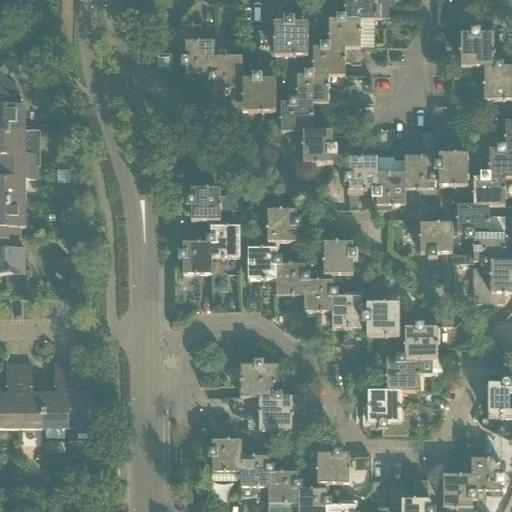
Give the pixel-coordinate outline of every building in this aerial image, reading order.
[(339,0),(340,4),(345,4),(345,17),(345,23),(361,23),(377,23),(391,22),(391,21),(389,21),(388,0),(339,0)] [(345,23),(345,17),(336,17),(336,22),(330,22),(330,20),(324,20),(324,32),(329,32),(329,45),(329,51),(345,51),(361,51),(361,23),(345,23)] [(306,48),(307,48),(307,26),(298,26),(294,26),(294,21),(284,21),(284,26),(275,26),(275,35),(258,35),(258,36),(259,36),(259,50),(258,51),(273,60),(275,60),(275,66),(285,72),(293,64),(293,60),(296,60),(296,58),(306,59),(306,48)] [(480,38),(480,33),(470,33),(470,38),(460,38),(461,65),(460,72),(484,72),(494,72),(494,66),(494,43),(484,43),(484,38),(480,38)] [(214,60),(214,45),(185,45),(185,59),(180,59),(180,65),(180,69),(185,69),(185,75),(183,75),(183,82),(195,81),(195,77),(208,77),(208,76),(214,76),(214,60)] [(208,77),(208,85),(213,85),(213,91),(211,91),(211,98),(223,97),(223,92),(242,93),(242,82),(242,65),(242,61),(231,61),(230,61),(230,45),(214,45),(214,60),(214,76),(208,76),(208,77)] [(329,51),(329,45),(320,45),(320,50),(314,50),(314,48),(307,48),(306,48),(306,59),(306,60),(313,60),(313,73),(313,79),(329,79),(345,79),(345,51),(329,51)] [(428,51),(428,63),(432,63),(438,63),(438,52),(435,49),(431,49),(430,49),(428,51)] [(478,88),(478,104),(484,104),(494,104),(502,104),(502,105),(505,105),(505,104),(511,104),(511,71),(507,71),(504,71),(504,66),(494,66),(494,72),(484,72),(484,88),(482,88),(478,88)] [(313,79),(313,73),(304,73),(304,78),(298,78),(298,76),(292,76),(292,88),(297,88),(297,101),(297,107),(313,107),(329,107),(329,79),(313,79)] [(20,107),(20,95),(2,76),(0,77),(0,132),(30,132),(30,127),(26,127),(26,107),(20,107)] [(262,83),(262,78),(252,78),(252,83),(242,82),(242,93),(243,99),(241,99),(241,101),(243,101),(243,115),(261,115),(261,116),(264,116),(264,115),(274,116),(274,104),(275,104),(275,83),(262,83)] [(297,107),(297,101),(288,101),(288,106),(282,106),(282,104),(275,104),(274,104),(274,116),(281,116),(281,135),(303,135),(313,135),(313,107),(297,107)] [(461,111),(461,121),(472,121),(472,111),(461,111)] [(511,124),(506,124),(506,122),(500,122),(500,134),(505,134),(505,147),(505,153),(511,152),(511,124)] [(0,169),(40,169),(40,155),(40,132),(30,132),(0,132),(0,169)] [(332,150),(332,145),(332,135),(313,135),(303,135),(302,167),(332,167),(332,160),(337,160),(337,150),(332,150)] [(511,152),(505,153),(505,147),(496,147),(496,152),(490,152),(490,150),(484,150),(484,162),(489,162),(489,169),(489,175),(489,181),(505,181),(511,181),(511,152)] [(466,189),(466,178),(468,178),(468,158),(456,157),(456,156),(453,156),(453,158),(438,158),(438,165),(433,165),(433,176),(438,176),(438,185),(438,189),(466,189)] [(377,192),(377,177),(378,177),(378,167),(378,161),(348,161),(348,175),(343,175),(343,185),(348,185),(348,192),(347,192),(346,198),(358,198),(358,192),(371,192),(377,192)] [(438,185),(438,176),(433,176),(433,165),(434,161),(404,161),(404,163),(404,177),(405,177),(405,192),(406,192),(424,192),(424,198),(435,198),(435,191),(434,191),(434,185),(438,185)] [(404,177),(404,163),(387,163),(387,167),(378,167),(378,177),(377,177),(377,192),(371,192),(372,201),(376,201),(376,207),(375,207),(375,214),(386,214),(386,209),(405,209),(406,192),(405,192),(405,177),(404,177)] [(25,200),(25,180),(40,180),(40,169),(0,169),(0,204),(29,205),(29,200),(25,200)] [(71,172),(57,172),(58,186),(71,186),(71,172)] [(489,181),(489,175),(480,175),(480,180),(474,180),(474,178),(468,178),(466,178),(466,189),(466,190),(473,190),(473,208),(473,209),(489,209),(505,209),(505,181),(489,181)] [(208,193),(208,191),(205,191),(206,193),(191,193),(191,200),(186,200),(186,210),(191,210),(191,224),(208,224),(220,223),(220,193),(208,193)] [(0,241),(21,241),(21,229),(25,229),(25,210),(29,210),(29,205),(0,204),(0,241)] [(489,236),(489,209),(473,209),(473,208),(457,208),(457,228),(451,228),(451,229),(450,239),(458,239),(458,237),(464,237),(464,242),(473,242),(473,236),(489,236)] [(282,215),(282,213),(279,213),(279,215),(267,215),(267,245),(279,245),(297,245),(297,232),(301,232),(301,222),(297,222),(297,215),(282,215)] [(220,230),(220,223),(208,224),(208,237),(205,237),(205,245),(205,246),(211,246),(211,261),(212,261),(240,261),(240,230),(220,230)] [(419,229),(417,229),(417,240),(420,240),(420,243),(420,257),(427,258),(427,262),(437,262),(437,257),(442,257),(450,257),(451,257),(450,239),(451,229),(442,229),(419,229)] [(456,258),(456,267),(458,267),(468,267),(474,267),(474,265),(480,265),(480,270),(490,270),(490,267),(505,267),(505,266),(505,236),(489,236),(473,236),(473,242),(473,256),(468,256),(468,258),(456,258)] [(21,251),(21,241),(0,241),(0,278),(6,278),(6,286),(29,286),(29,272),(25,272),(25,251),(21,251)] [(192,245),(192,241),(181,241),(181,247),(182,247),(182,253),(178,253),(178,263),(183,263),(183,278),(212,278),(212,261),(211,261),(211,246),(205,246),(205,245),(192,245)] [(279,253),(279,245),(267,245),(267,252),(248,252),(248,284),(276,284),(276,268),(282,268),(282,259),(277,259),(277,252),(279,253)] [(338,247),(338,245),(335,245),(335,247),(323,247),(323,277),(335,277),(353,277),(353,264),(358,264),(358,254),(353,254),(353,247),(338,247)] [(307,269),(307,262),(295,263),(295,268),(282,268),(276,268),(276,284),(276,300),(304,300),(304,283),(310,283),(310,275),(305,275),(305,268),(307,269)] [(473,272),(473,307),(505,307),(505,299),(505,297),(511,297),(511,265),(505,266),(505,267),(490,267),(490,270),(480,270),(480,272),(478,272),(473,272)] [(430,275),(430,281),(441,281),(441,271),(435,271),(430,275)] [(335,285),(335,277),(323,277),(323,284),(310,284),(310,283),(304,283),(304,300),(304,316),(332,316),(332,300),(338,300),(338,291),(333,291),(333,285),(335,285)] [(228,278),(219,278),(219,294),(228,294),(228,278)] [(363,301),(363,294),(351,294),(352,300),(338,300),(332,300),(332,316),(332,332),(361,332),(361,327),(361,317),(366,317),(366,307),(361,307),(361,301),(363,301)] [(382,300),(382,307),(366,307),(366,317),(361,317),(361,327),(366,327),(366,331),(366,340),(399,340),(399,328),(399,316),(399,300),(382,300)] [(441,330),(453,330),(452,318),(441,318),(441,330)] [(406,328),(399,328),(399,340),(405,340),(405,347),(405,350),(405,355),(405,357),(405,363),(419,363),(435,363),(438,363),(438,330),(424,330),(424,325),(414,325),(414,330),(406,330),(406,328)] [(405,357),(396,357),(396,362),(387,362),(387,360),(381,360),(381,372),(386,372),(386,394),(386,395),(401,395),(419,395),(419,380),(435,380),(435,363),(419,363),(405,363),(405,357)] [(263,368),(263,363),(253,363),(253,368),(240,368),(240,401),(259,401),(259,395),(273,395),(273,378),(278,378),(278,366),(272,366),(272,368),(263,368)] [(0,431),(19,431),(19,366),(6,366),(7,396),(0,396),(0,431)] [(32,396),(32,366),(19,366),(19,431),(43,431),(43,396),(32,396)] [(43,431),(67,431),(67,366),(55,366),(55,396),(43,396),(43,431)] [(80,366),(67,366),(67,431),(68,444),(92,443),(92,431),(92,396),(80,396),(80,366)] [(511,387),(511,388),(511,383),(501,383),(501,388),(488,388),(488,421),(511,420),(511,387)] [(386,395),(386,394),(368,394),(368,418),(363,417),(363,429),(369,429),(369,427),(378,427),(378,432),(387,432),(387,427),(401,427),(401,395),(386,395)] [(282,400),(282,395),(273,395),(259,395),(259,401),(259,433),(292,433),(292,410),(297,410),(297,398),(291,398),(291,400),(282,400)] [(222,444),(222,439),(210,439),(210,445),(212,445),(212,451),(207,451),(207,461),(212,461),(212,467),(207,467),(204,472),(204,479),(207,483),(212,484),(240,483),(241,483),(241,460),(241,444),(222,444)] [(351,476),(351,473),(349,473),(349,458),(342,458),(342,453),(332,453),(332,458),(318,459),(318,471),(316,471),(316,475),(318,475),(318,486),(328,486),(349,486),(349,476),(351,476)] [(269,467),(269,461),(271,461),(271,454),(260,455),(260,460),(241,460),(241,483),(240,483),(240,502),(253,501),(257,498),(257,492),(268,491),(269,491),(269,476),(274,476),(274,467),(269,467)] [(500,477),(500,462),(471,462),(471,478),(471,494),(477,494),(490,494),(490,499),(502,499),(502,493),(500,493),(500,487),(505,487),(505,477),(500,477)] [(299,477),(299,470),(288,471),(288,476),(274,476),(269,476),(269,491),(268,491),(268,508),(268,510),(269,510),(268,511),(297,511),(298,507),(298,493),(302,493),(302,483),(297,483),(297,477),(299,477)] [(20,473),(0,472),(0,492),(20,492),(20,482),(20,473)] [(471,494),(471,478),(443,478),(443,510),(462,510),(462,511),(473,511),(474,509),(472,509),(472,503),(477,503),(477,494),(471,494)] [(32,481),(20,481),(20,491),(44,492),(44,484),(44,481),(32,481)] [(327,500),(327,494),(328,494),(328,489),(328,486),(318,486),(317,486),(317,489),(317,493),(302,493),(298,493),(298,507),(297,511),(326,511),(326,509),(332,509),(332,500),(327,500)] [(428,504),(428,502),(413,502),(413,503),(397,503),(396,511),(435,511),(430,511),(430,504),(428,504)]
